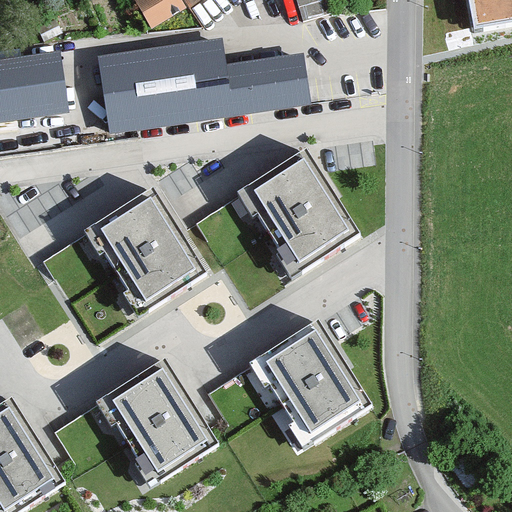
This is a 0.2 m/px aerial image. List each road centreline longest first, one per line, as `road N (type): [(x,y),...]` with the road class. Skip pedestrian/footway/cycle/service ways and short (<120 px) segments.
road 1 (residential): [(0,390),(59,395),(82,391),(151,352),(232,352),(399,250)]
road 2 (unclassified): [(399,250),(406,419),(421,457),(466,511)]
road 3 (unclassified): [(404,0),(399,250)]
